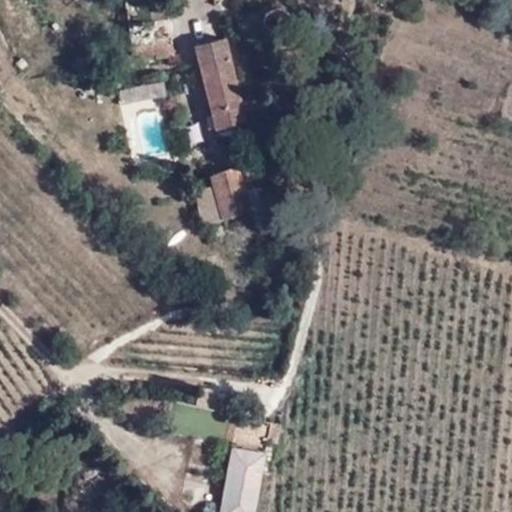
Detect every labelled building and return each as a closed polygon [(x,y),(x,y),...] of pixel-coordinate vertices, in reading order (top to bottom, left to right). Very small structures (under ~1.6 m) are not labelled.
[(245,123),(225,39),(193,46),(214,130),(245,123)] [(173,59),(170,41),(130,45),(131,63),(173,59)] [(251,215),(238,173),(215,179),(228,222),(251,215)] [(232,447),(267,453),(272,423),(238,416),(232,447)] [(256,511),(267,453),(232,447),(221,511),(256,511)]
